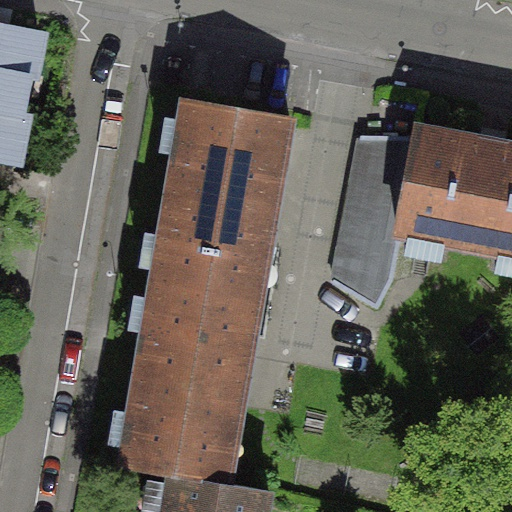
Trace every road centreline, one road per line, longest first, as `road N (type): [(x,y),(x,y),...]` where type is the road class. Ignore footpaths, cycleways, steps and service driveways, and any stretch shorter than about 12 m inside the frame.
road 1 (residential): [(113,0),(25,511)]
road 2 (residential): [(260,0),(444,38)]
